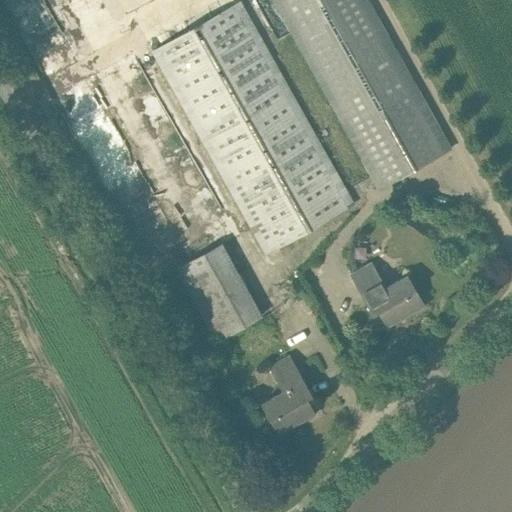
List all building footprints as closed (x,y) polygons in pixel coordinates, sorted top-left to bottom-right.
[(366,0),(272,0),(379,189),(450,149),(366,0)] [(353,203),(240,2),(152,51),(265,253),(353,203)] [(177,269),(217,341),(234,331),(259,317),(220,245),(194,260),(177,269)] [(350,274),(363,298),(373,315),(378,312),(387,327),(399,320),(398,318),(402,315),(404,317),(424,306),(407,275),(385,287),(371,262),(350,274)] [(283,308),(278,298),(296,290),(292,281),(272,290),(276,301),(259,308),(263,316),(283,308)] [(290,355),(268,367),(282,392),(261,404),(278,435),(315,414),(315,413),(312,414),(310,409),(312,408),(307,399),(312,396),(290,355)]
